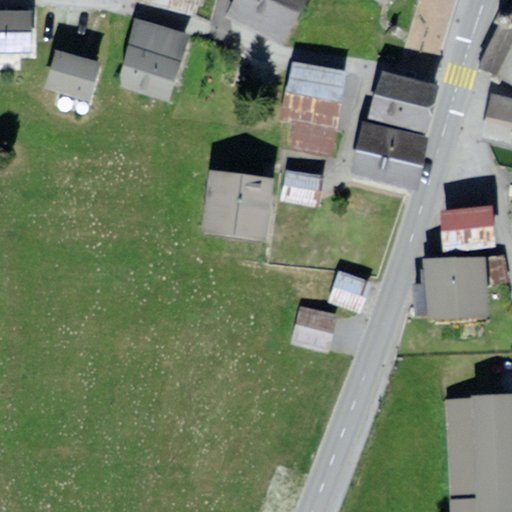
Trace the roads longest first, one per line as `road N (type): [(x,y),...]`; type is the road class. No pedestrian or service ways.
road 1 (primary): [(449,100),(414,233),(311,511)]
road 2 (residential): [(454,83),(221,24)]
road 3 (residential): [(511,258),(490,161),(449,100)]
road 4 (residential): [(221,24),(93,0)]
